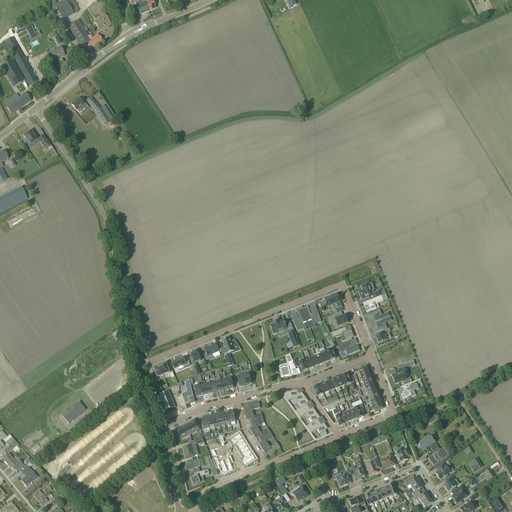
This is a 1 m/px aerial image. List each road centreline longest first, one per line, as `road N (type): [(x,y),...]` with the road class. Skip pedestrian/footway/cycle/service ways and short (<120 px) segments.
road 1 (track): [(511,368),(458,399),(197,503)]
road 2 (residential): [(138,365),(342,284),(370,356)]
road 3 (unclassified): [(138,365),(106,222),(36,108)]
road 4 (residential): [(447,507),(418,468),(313,503)]
road 5 (residential): [(370,356),(394,414),(339,437)]
